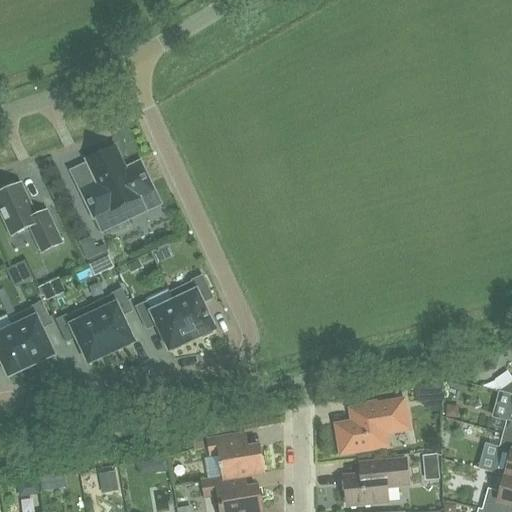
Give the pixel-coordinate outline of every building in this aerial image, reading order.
[(137,190),(151,183),(141,162),(126,169),(115,147),(87,161),(87,162),(97,183),(81,190),(94,219),(96,218),(102,232),(131,218),(124,205),(140,198),(137,190)] [(0,209),(13,236),(30,228),(42,253),(63,243),(47,211),(36,216),(20,184),(15,187),(13,182),(0,188),(0,209)] [(170,243),(156,251),(162,261),(176,253),(170,243)] [(170,293),(174,301),(193,340),(201,336),(202,338),(213,333),(212,331),(215,329),(203,304),(214,299),(203,276),(192,281),(193,282),(170,293)] [(90,306),(112,353),(135,342),(123,317),(133,312),(122,289),(111,294),(112,295),(90,306)] [(147,302),(136,307),(147,330),(158,325),(170,351),(193,340),(174,301),(152,312),(147,302)] [(13,327),(32,366),(55,355),(42,329),(53,324),(42,302),(31,307),(32,308),(9,319),(13,327)] [(89,364),(112,353),(90,306),(67,316),(67,315),(56,320),(67,343),(77,338),(89,364)] [(0,357),(9,377),(32,366),(13,327),(0,333),(0,357)] [(338,425),(343,453),(388,445),(386,432),(409,429),(404,400),(378,405),(377,401),(363,404),(363,407),(358,408),(360,421),(338,425)] [(511,435),(504,433),(497,456),(510,460),(506,474),(511,475),(511,435)] [(224,478),(203,481),(203,482),(265,472),(260,446),(249,448),(247,434),(209,440),(211,455),(220,454),(222,463),(220,463),(221,469),(223,468),(224,478)] [(387,487),(409,485),(407,459),(361,463),(362,475),(345,477),(348,505),(389,501),(387,487)] [(147,463),(146,472),(163,475),(164,465),(147,463)] [(263,511),(259,486),(239,490),(237,477),(265,472),(203,482),(205,496),(219,494),(221,511),(263,511)] [(511,475),(506,474),(501,491),(489,488),(483,508),(496,511),(508,511),(511,504),(511,475)] [(108,480),(110,494),(121,492),(119,479),(108,480)] [(390,487),(391,498),(406,497),(405,486),(390,487)]
